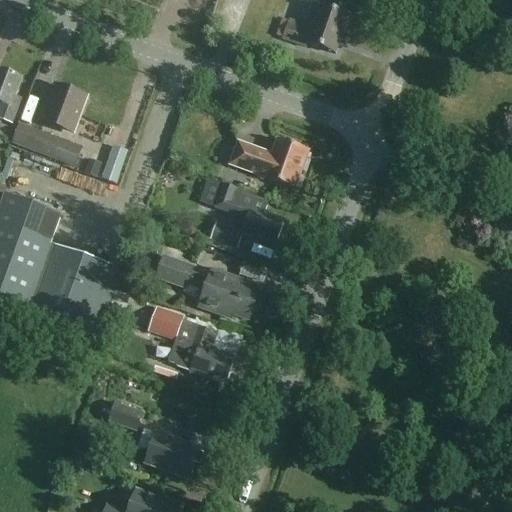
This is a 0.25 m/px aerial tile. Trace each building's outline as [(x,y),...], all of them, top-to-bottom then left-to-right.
[(336,55),(349,19),(321,9),(313,30),(290,22),(283,41),(306,49),(307,45),(336,55)] [(0,121),(13,126),(18,112),(22,100),(16,98),(22,79),(0,71),(0,105),(0,106),(0,107),(0,121)] [(73,132),(85,101),(57,90),(45,122),(73,132)] [(53,162),(61,140),(20,126),(12,147),(53,162)] [(78,168),(101,171),(104,144),(81,141),(78,168)] [(296,191),(310,153),(277,141),(272,156),(238,144),(230,168),(296,191)] [(119,180),(128,154),(113,149),(104,175),(119,180)] [(214,211),(221,192),(208,187),(201,206),(214,211)] [(223,188),(215,210),(249,222),(244,236),(276,248),(285,223),(266,217),(271,205),(223,188)] [(113,270),(68,253),(70,246),(55,240),(64,217),(5,196),(0,210),(0,312),(109,352),(116,335),(101,329),(123,268),(115,265),(113,270)] [(205,240),(203,245),(235,257),(243,235),(216,226),(210,242),(205,240)] [(185,295),(202,301),(199,310),(222,318),(224,314),(249,322),(261,290),(212,273),(210,280),(192,274),(194,270),(164,260),(157,281),(186,291),(185,295)] [(176,343),(185,319),(158,309),(154,320),(141,315),(138,323),(152,328),(150,333),(176,343)] [(227,387),(236,361),(212,353),(218,337),(184,325),(169,366),(192,375),(227,387)] [(138,434),(144,419),(115,408),(109,423),(138,434)] [(190,482),(201,451),(158,435),(146,467),(190,482)] [(163,502),(138,492),(130,511),(118,511),(109,508),(107,511),(179,511),(181,506),(164,499),(163,502)]
